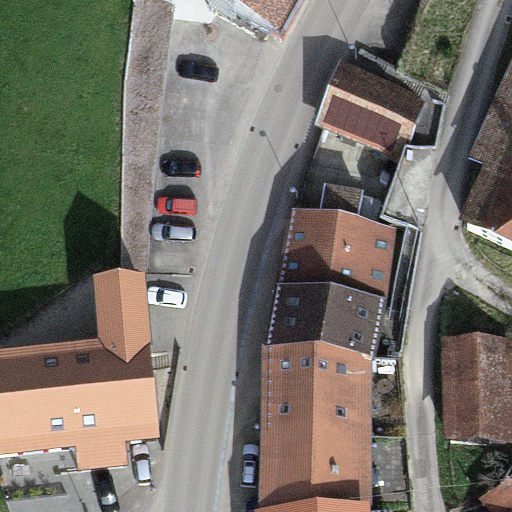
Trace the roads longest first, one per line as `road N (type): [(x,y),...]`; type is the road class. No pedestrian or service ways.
road 1 (tertiary): [(188,511),(242,189),(341,0)]
road 2 (residential): [(432,511),(409,374),(437,196),(497,0)]
